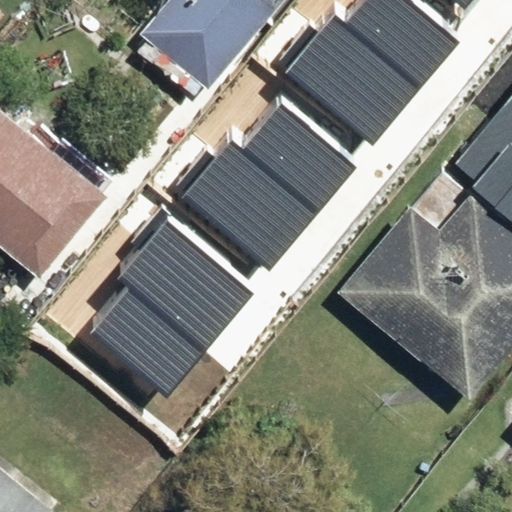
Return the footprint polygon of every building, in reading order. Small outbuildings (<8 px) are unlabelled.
[(158,0),(130,33),(201,94),(282,0),(158,0)] [(304,0),(259,56),(325,110),(356,71),(381,91),(338,145),(381,180),(488,47),(468,31),(492,0),(304,0)] [(511,74),(455,148),(511,193),(511,74)] [(32,137),(0,109),(0,253),(33,282),(121,178),(49,117),(32,137)] [(338,145),(316,127),(244,217),(309,269),(381,180),(338,145)] [(511,330),(511,227),(436,164),(328,286),(452,397),(511,330)] [(0,511),(51,511),(54,508),(0,464),(0,511)]
